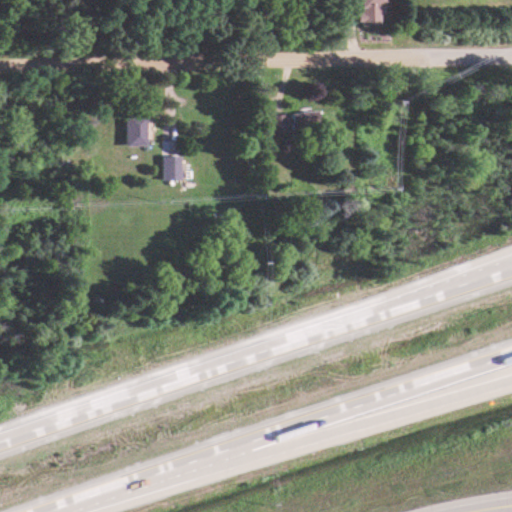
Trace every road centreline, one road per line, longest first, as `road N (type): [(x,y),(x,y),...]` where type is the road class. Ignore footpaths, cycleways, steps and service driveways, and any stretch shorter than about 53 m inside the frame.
road 1 (motorway): [(511,266),(0,439)]
road 2 (motorway): [(36,511),(511,351)]
road 3 (motorway): [(60,511),(511,377)]
road 4 (residential): [(0,68),(422,58)]
